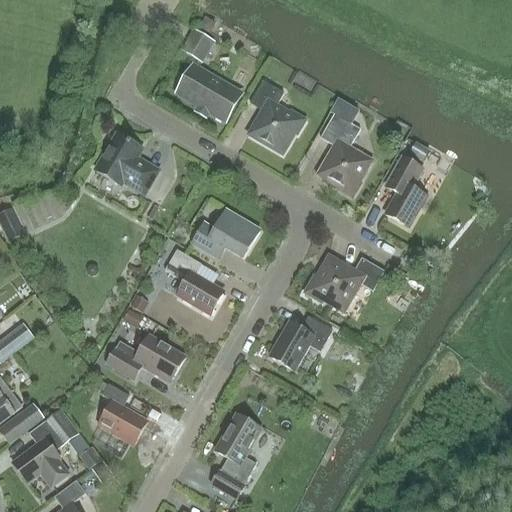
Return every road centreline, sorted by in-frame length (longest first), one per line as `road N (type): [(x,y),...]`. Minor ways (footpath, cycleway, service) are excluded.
road 1 (residential): [(144,511),(284,267),(307,208)]
road 2 (residential): [(307,208),(115,95),(171,0)]
